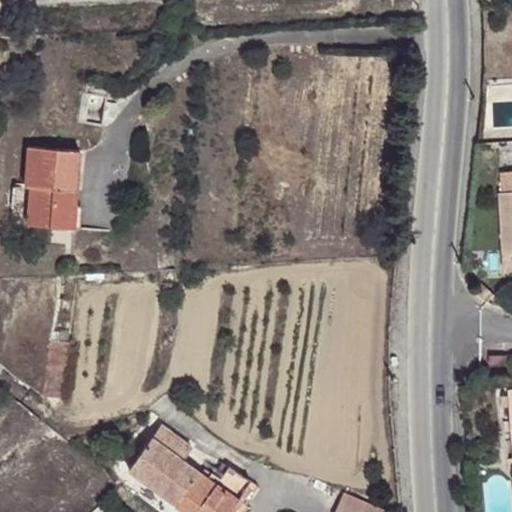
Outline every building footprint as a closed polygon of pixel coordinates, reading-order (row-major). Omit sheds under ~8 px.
[(29,226),(75,227),(78,150),(25,146),(25,187),(30,188),(29,226)] [(499,194),(503,254),(511,253),(511,172),(502,173),(502,193),(499,194)] [(511,253),(503,254),(505,272),(511,271),(511,253)] [(52,339),(44,394),(65,397),(72,341),(52,339)] [(511,369),(511,361),(494,360),(494,369),(511,369)] [(470,385),(477,393),(489,382),(482,374),(470,385)] [(195,446),(164,423),(133,467),(182,505),(203,472),(185,460),(195,446)] [(219,483),(203,472),(182,505),(189,511),(188,511),(229,511),(252,479),(232,465),(219,483)] [(340,511),(377,511),(347,499),(340,511)]
